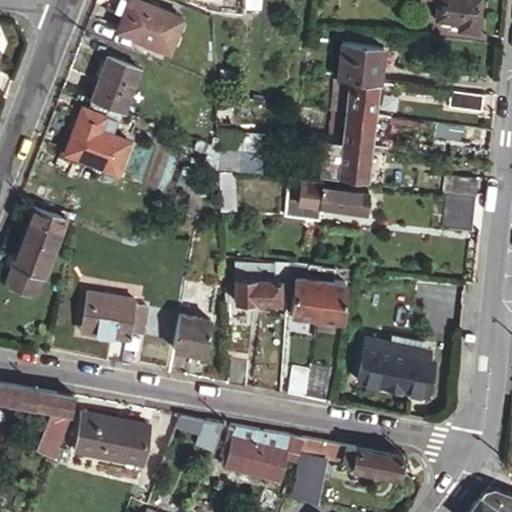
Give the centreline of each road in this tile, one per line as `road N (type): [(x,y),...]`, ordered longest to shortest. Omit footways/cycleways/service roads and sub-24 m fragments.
road 1 (residential): [(0,362),(421,439),(473,458)]
road 2 (unclassified): [(511,182),(473,458)]
road 3 (residential): [(62,8),(0,177)]
